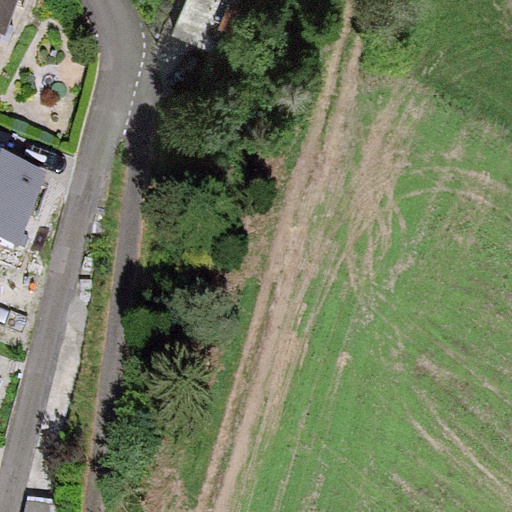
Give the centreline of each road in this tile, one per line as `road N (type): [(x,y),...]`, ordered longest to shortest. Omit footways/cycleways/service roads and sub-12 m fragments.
road 1 (residential): [(6,511),(121,96),(121,27),(107,0)]
road 2 (track): [(124,61),(153,86),(90,511)]
